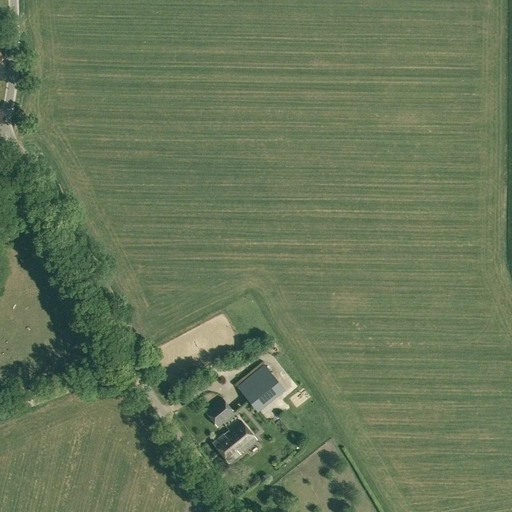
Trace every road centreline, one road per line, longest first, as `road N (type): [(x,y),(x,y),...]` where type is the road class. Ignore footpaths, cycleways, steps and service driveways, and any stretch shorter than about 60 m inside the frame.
road 1 (unclassified): [(244,511),(148,392),(34,167),(1,137)]
road 2 (track): [(0,414),(135,369)]
road 3 (unclassified): [(1,137),(15,66),(13,0)]
